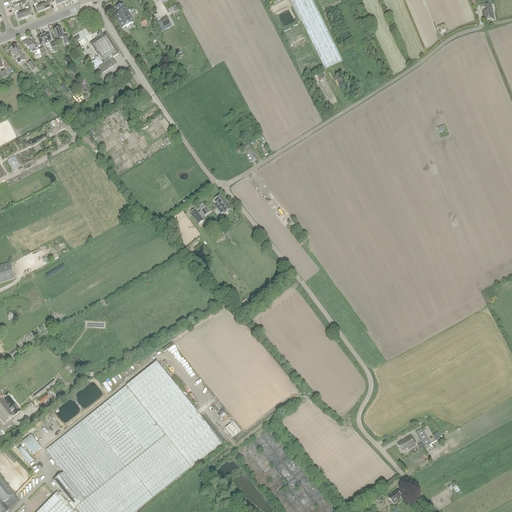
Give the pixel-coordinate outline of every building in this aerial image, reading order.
[(42,5),(44,11),(50,8),(48,3),(47,0),(45,0),(44,0),(46,4),(42,5)] [(342,61),(312,0),(290,0),(325,69),(342,61)] [(38,13),(44,11),(42,5),(38,7),(36,4),(34,5),(35,8),(36,8),(38,13)] [(121,29),(134,23),(128,11),(127,11),(124,4),(116,8),(118,13),(115,15),(121,29)] [(484,20),(494,19),(493,10),(492,10),(491,4),(485,6),(486,11),(482,12),(484,20)] [(27,12),(23,13),(25,18),(31,16),(29,11),(28,7),(25,8),(27,12)] [(25,18),(23,13),(19,15),(17,11),(15,12),(16,16),(18,21),(25,18)] [(167,17),(160,21),(163,27),(170,23),(167,17)] [(65,44),(70,43),(67,37),(65,38),(61,28),(53,31),(57,41),(63,39),(65,44)] [(293,31),(288,32),(288,31),(284,32),(287,39),(295,36),(293,31)] [(95,58),(96,61),(89,65),(93,71),(98,68),(102,74),(113,67),(116,64),(113,58),(119,55),(106,35),(104,36),(101,32),(97,35),(99,37),(95,39),(97,41),(90,45),(98,57),(95,58)] [(46,44),(47,47),(51,46),(52,49),(57,47),(55,42),(52,43),(48,33),(42,35),(46,44)] [(42,46),(46,44),(42,35),(37,38),(40,46),(41,46),(41,48),(39,49),(41,54),(45,52),(42,46)] [(40,54),(39,50),(36,43),(33,44),(32,41),(29,42),(29,41),(24,43),(25,46),(26,46),(28,49),(29,49),(30,52),(31,52),(32,55),(37,53),(38,55),(40,54)] [(16,58),(18,63),(20,63),(23,62),(27,60),(25,55),(23,56),(21,50),(19,51),(17,46),(16,47),(15,47),(15,46),(10,48),(13,56),(15,55),(16,58)] [(27,64),(33,71),(37,68),(31,61),(27,64)] [(317,76),(320,81),(325,78),(323,73),(317,76)] [(147,112),(142,115),(146,121),(155,114),(153,111),(149,114),(147,112)] [(257,159),(251,149),(245,152),(251,163),(257,159)] [(225,203),(220,195),(214,200),(217,204),(215,206),(221,214),(223,212),(224,214),(230,210),(232,209),(226,202),(225,203)] [(199,212),(203,218),(210,212),(206,207),(199,212)] [(195,210),(190,214),(199,224),(203,221),(195,210)] [(0,283),(15,279),(10,263),(0,265),(0,283)] [(18,347),(10,354),(13,359),(22,352),(18,347)] [(135,511),(191,468),(221,444),(156,362),(126,387),(46,451),(63,472),(53,481),(60,489),(75,508),(74,509),(57,492),(38,511),(135,511)] [(52,390),(38,401),(41,404),(55,394),(52,390)] [(0,418),(4,424),(21,411),(10,397),(5,401),(3,398),(0,394),(0,418)] [(218,414),(223,421),(228,417),(222,410),(218,414)] [(232,437),(241,431),(234,421),(225,427),(232,437)] [(422,443),(419,445),(421,449),(425,447),(431,444),(422,429),(416,433),(422,443)] [(41,448),(31,435),(23,441),(33,454),(41,448)] [(408,451),(417,446),(411,436),(405,439),(399,443),(400,444),(398,445),(402,452),(407,449),(408,451)] [(17,450),(29,464),(33,460),(22,446),(17,450)] [(14,464),(17,461),(8,450),(4,453),(14,464)] [(0,511),(8,511),(20,503),(0,476),(0,511)] [(37,498),(39,501),(49,491),(47,489),(44,491),(41,488),(33,497),(36,500),(37,498)] [(400,498),(402,496),(397,491),(392,495),(391,494),(387,497),(394,505),(401,499),(400,498)] [(374,505),(383,496),(381,494),(372,502),(374,505)]
